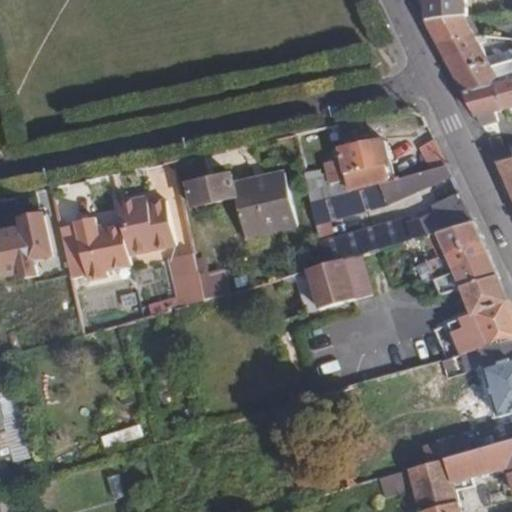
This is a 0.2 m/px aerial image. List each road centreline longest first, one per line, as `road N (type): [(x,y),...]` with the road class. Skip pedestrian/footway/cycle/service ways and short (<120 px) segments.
road 1 (residential): [(0,174),(431,79)]
road 2 (secondary): [(511,255),(431,79)]
